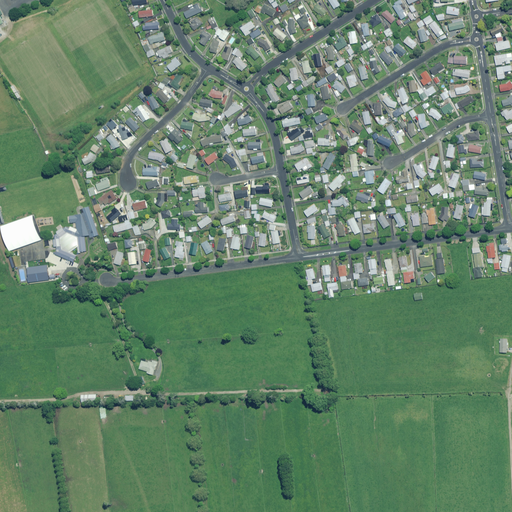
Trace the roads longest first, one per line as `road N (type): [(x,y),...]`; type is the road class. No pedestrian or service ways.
road 1 (track): [(4,399),(327,388)]
road 2 (residential): [(298,257),(509,228)]
road 3 (residential): [(107,280),(298,257)]
road 4 (residential): [(208,67),(135,149),(127,182)]
road 5 (track): [(510,511),(511,368)]
road 6 (residential): [(257,77),(375,0)]
road 7 (residential): [(461,41),(342,108)]
road 8 (track): [(107,280),(103,296),(143,394)]
